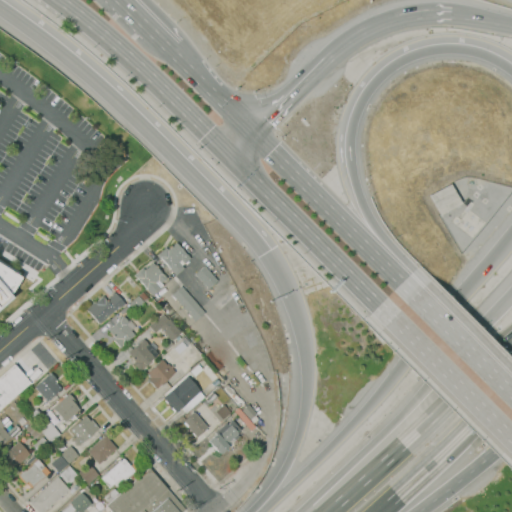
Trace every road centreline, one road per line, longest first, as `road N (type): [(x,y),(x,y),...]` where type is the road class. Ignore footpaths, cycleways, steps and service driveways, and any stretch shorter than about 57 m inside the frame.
road 1 (primary): [(57,0),(126,54),(391,318)]
road 2 (motorway): [(511,236),(387,390),(262,511)]
road 3 (motorway): [(0,7),(131,115),(267,254)]
road 4 (motorway): [(511,295),(303,511)]
road 5 (motorway): [(477,18),(425,15),(373,29),(346,44),(254,131)]
road 6 (residential): [(213,511),(42,312)]
road 7 (motorway): [(350,169),(355,105),(394,59),(457,43),(511,63)]
road 8 (residential): [(144,204),(127,237),(0,349)]
road 9 (primary): [(391,318),(511,439)]
road 10 (motorway): [(304,359),(295,446),(245,511)]
road 11 (primary): [(371,253),(254,131)]
road 12 (motorway): [(396,495),(511,389)]
road 13 (motorway): [(511,345),(401,445)]
road 14 (primary): [(511,393),(414,295)]
